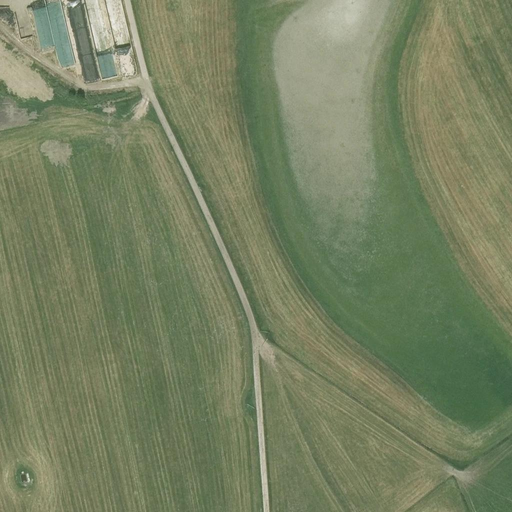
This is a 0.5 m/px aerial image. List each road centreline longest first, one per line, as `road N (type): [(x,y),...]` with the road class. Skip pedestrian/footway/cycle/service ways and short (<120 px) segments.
road 1 (track): [(266,511),(254,329),(149,94),(128,0)]
road 2 (track): [(380,511),(329,418),(254,338)]
